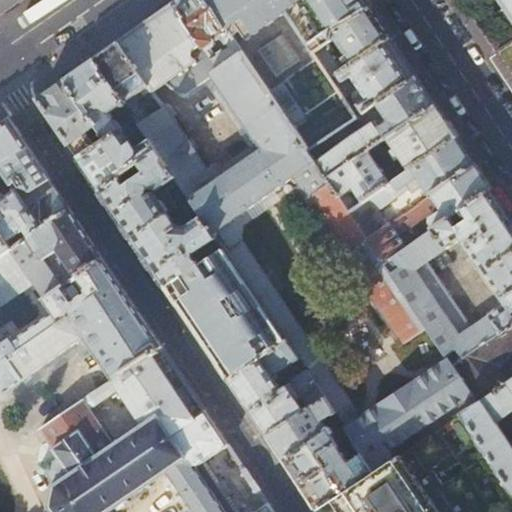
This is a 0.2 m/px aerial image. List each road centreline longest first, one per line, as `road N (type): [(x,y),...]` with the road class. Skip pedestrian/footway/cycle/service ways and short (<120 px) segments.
road 1 (residential): [(295,511),(0,70)]
road 2 (residential): [(511,144),(416,0)]
